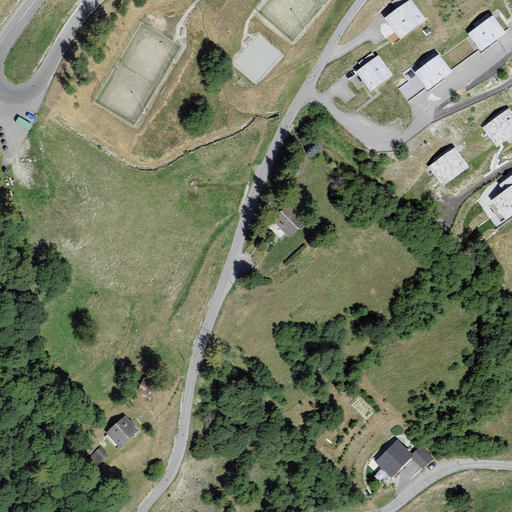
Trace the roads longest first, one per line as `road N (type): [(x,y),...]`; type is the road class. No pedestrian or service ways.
road 1 (residential): [(304,89),(386,137),(511,75)]
road 2 (unclassified): [(94,0),(33,86),(18,94),(0,88)]
road 3 (unclassified): [(511,465),(440,471),(383,511)]
